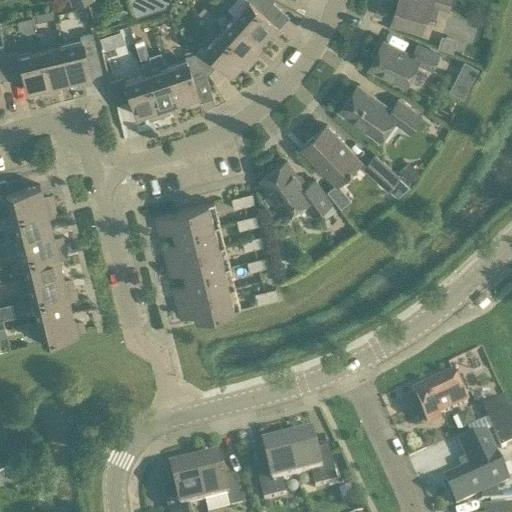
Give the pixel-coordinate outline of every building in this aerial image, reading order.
[(246,0),(232,16),(258,40),(265,32),(273,32),(278,27),(261,12),(272,1),(270,0),(246,0)] [(422,29),(426,16),(435,19),(438,10),(447,13),(451,0),(397,0),(392,19),(422,29)] [(197,12),(209,24),(215,17),(202,6),(197,12)] [(50,10),(35,13),(36,21),(52,17),(50,10)] [(258,40),(232,16),(218,32),(248,60),(252,55),(251,48),(258,40)] [(59,45),(67,78),(77,76),(82,81),(90,79),(88,73),(100,70),(91,31),(79,34),(80,40),(59,45)] [(200,45),(193,53),(208,75),(219,63),(229,72),(236,64),(244,65),(248,60),(218,32),(203,48),(200,45)] [(384,37),(368,67),(405,86),(417,62),(432,69),(440,53),(418,41),(412,52),(384,37)] [(0,101),(3,100),(0,89),(0,78),(10,77),(4,53),(1,43),(0,43),(0,101)] [(143,43),(135,46),(141,62),(149,59),(143,43)] [(59,45),(38,50),(48,89),(54,88),(57,81),(67,78),(59,45)] [(15,50),(4,53),(10,77),(21,74),(25,89),(36,86),(41,91),(48,89),(38,50),(17,55),(15,50)] [(186,60),(164,67),(175,100),(185,96),(191,101),(199,98),(193,80),(208,75),(193,53),(184,56),(186,60)] [(149,59),(141,62),(145,73),(144,74),(156,112),(163,110),(165,103),(175,100),(164,67),(160,55),(149,59)] [(448,87),(462,94),(477,65),(463,58),(448,87)] [(150,114),(156,112),(144,74),(123,80),(121,76),(109,80),(115,103),(129,98),(134,113),(144,110),(150,114)] [(379,138),(391,121),(409,134),(421,117),(397,99),(391,107),(358,83),(339,108),(379,138)] [(303,146),(336,181),(360,159),(326,124),(303,146)] [(399,176),(374,153),(362,166),(387,189),(399,176)] [(315,177),(306,183),(299,173),(297,175),(286,159),(260,177),(286,214),(303,202),(312,216),(322,210),(331,203),(332,202),(315,177)] [(419,172),(412,164),(402,172),(409,180),(419,172)] [(18,189),(15,177),(6,180),(8,191),(18,189)] [(4,192),(9,214),(50,204),(48,198),(41,195),(39,184),(18,189),(8,191),(4,192)] [(252,192),(231,197),(233,208),(254,203),(252,192)] [(174,228),(175,234),(219,223),(214,201),(155,216),(159,232),(174,228)] [(336,209),(331,203),(322,210),(326,216),(336,209)] [(50,204),(9,214),(14,235),(49,226),(47,216),(51,211),(50,204)] [(257,214),(236,219),(239,229),(259,224),(257,214)] [(219,223),(175,234),(177,240),(161,243),(164,254),(179,251),(181,255),(225,244),(219,223)] [(49,226),(14,235),(19,256),(60,246),(58,239),(52,236),(49,226)] [(262,234),(242,240),(244,250),(265,245),(262,234)] [(225,244),(181,255),(182,259),(166,263),(169,274),(184,270),(186,276),(230,265),(225,244)] [(60,246),(19,256),(25,277),(59,268),(57,258),(62,252),(60,246)] [(267,255),(247,260),(249,271),(270,266),(267,255)] [(230,265),(186,276),(187,282),(172,286),(175,297),(190,292),(191,297),(235,286),(230,265)] [(59,268),(25,277),(30,298),(70,288),(69,281),(62,278),(59,268)] [(235,286),(191,297),(192,302),(177,305),(180,316),(195,312),(197,318),(241,307),(235,286)] [(70,288),(30,298),(35,319),(70,310),(67,300),(72,294),(70,288)] [(275,288),(255,293),(257,303),(277,298),(275,288)] [(487,294),(479,301),(483,305),(490,298),(487,294)] [(70,310),(35,319),(40,340),(81,330),(79,324),(72,321),(70,310)] [(453,375),(413,394),(427,423),(467,404),(453,375)] [(488,420),(501,449),(511,444),(511,416),(509,411),(488,420)] [(457,418),(457,419),(463,430),(475,424),(470,412),(457,418)] [(287,440),(297,477),(311,474),(314,488),(337,482),(329,449),(317,452),(312,434),(287,440)] [(472,468),(445,480),(456,505),(508,481),(486,434),(461,445),(472,468)] [(283,481),(297,477),(287,440),(263,446),(267,465),(255,468),(263,501),(286,495),(283,481)] [(196,462),(206,503),(228,497),(231,508),(242,505),(235,476),(224,479),(218,457),(196,462)] [(190,511),(190,507),(206,503),(196,462),(170,469),(180,510),(169,511),(190,511)]
